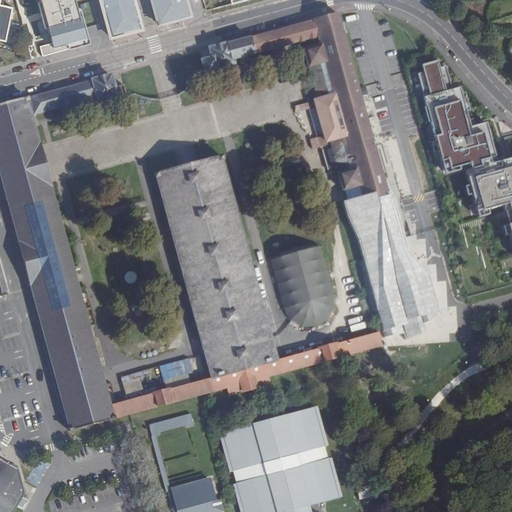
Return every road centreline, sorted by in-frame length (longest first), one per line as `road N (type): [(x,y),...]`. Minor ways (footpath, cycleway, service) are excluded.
road 1 (residential): [(317,0),(0,86)]
road 2 (residential): [(511,103),(434,19),(397,0)]
